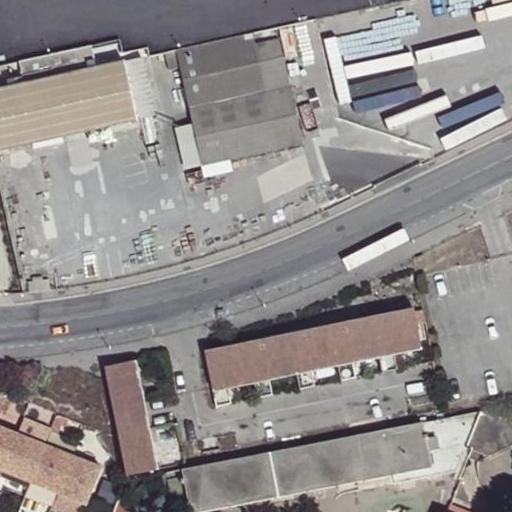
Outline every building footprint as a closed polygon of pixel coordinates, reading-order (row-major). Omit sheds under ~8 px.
[(15,45),(121,21),(116,0),(13,0),(6,2),(15,45)] [(121,21),(15,45),(24,84),(0,89),(0,152),(138,123),(125,63),(97,68),(92,48),(127,39),(121,21)] [(254,35),(179,51),(167,54),(171,71),(183,69),(195,125),(180,128),(189,168),(204,165),(204,167),(305,145),(280,40),(256,45),(254,35)] [(125,63),(138,123),(157,119),(143,59),(125,63)] [(50,279),(28,282),(30,293),(51,291),(50,279)] [(230,349),(208,353),(218,404),(233,401),(231,388),(257,383),(260,396),(274,393),(272,380),(299,375),(301,388),(316,385),(314,372),(341,366),(344,379),(358,377),(355,364),(382,358),(385,371),(400,368),(397,355),(423,349),(415,307),(395,311),(396,316),(375,320),(374,315),(354,319),(355,324),(334,328),(333,324),(313,328),(314,332),(291,337),(290,332),(270,336),(271,341),(250,345),(249,340),(229,344),(230,349)] [(139,388),(134,362),(123,365),(105,368),(127,476),(156,470),(151,444),(154,444),(150,428),(148,428),(143,403),(145,403),(142,387),(139,388)] [(467,444),(474,447),(488,412),(489,410),(479,412),(467,444)] [(479,412),(422,423),(431,469),(459,463),(467,444),(479,412)] [(474,447),(472,451),(488,457),(511,446),(511,421),(488,412),(474,447)] [(24,434),(0,423),(0,467),(8,471),(24,434)] [(367,434),(185,470),(190,497),(193,511),(216,511),(356,483),(389,477),(431,469),(422,423),(367,434)] [(52,446),(24,434),(8,471),(36,483),(52,446)] [(80,458),(52,446),(36,483),(64,495),(80,458)] [(488,457),(472,451),(469,459),(476,462),(488,457)] [(107,470),(80,458),(64,495),(91,507),(107,470)] [(459,463),(431,469),(389,477),(390,487),(455,473),(459,463)] [(185,470),(169,474),(174,500),(190,497),(185,470)] [(390,487),(389,477),(356,483),(359,494),(390,487)] [(129,511),(133,502),(119,498),(114,511),(129,511)]
